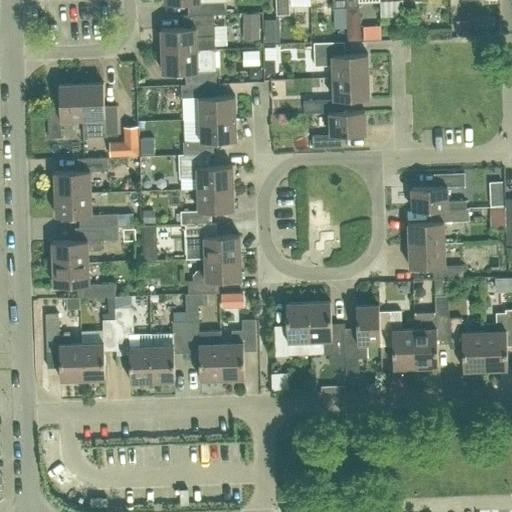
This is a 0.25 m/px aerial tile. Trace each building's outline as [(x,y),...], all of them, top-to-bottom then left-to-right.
[(164,0),(165,2),(188,2),(188,14),(214,13),(227,13),(226,0),(164,0)] [(289,13),(288,0),(276,0),(277,14),(289,13)] [(402,0),(403,13),(416,13),(415,0),(402,0)] [(184,27),(161,27),(162,50),(197,49),(215,48),(214,36),(214,26),(214,13),(188,14),(184,14),(184,27)] [(339,16),(340,29),(359,28),(358,15),(339,16)] [(369,75),(368,53),(345,53),(344,41),(314,42),(315,65),(332,65),(333,76),(369,75)] [(197,49),(162,50),(162,72),(185,71),(186,83),(186,84),(211,83),(216,83),(216,70),(215,48),(197,49)] [(263,59),(264,72),(274,72),(273,58),(263,59)] [(334,98),(304,99),(304,112),(329,111),(346,111),(346,110),(346,98),(369,97),(369,75),(333,76),(334,98)] [(81,82),(59,83),(60,106),(48,107),(49,137),(62,137),(61,119),(83,118),(81,82)] [(83,136),(105,135),(118,135),(117,104),(105,105),(104,82),(81,82),(83,118),(83,136)] [(181,84),(182,97),(182,119),(236,117),(235,94),(212,95),(211,83),(186,84),(186,83),(181,84)] [(312,134),(313,147),(343,146),(343,133),(366,133),(365,110),(346,110),(346,111),(329,111),(330,133),(312,134)] [(236,117),(182,119),(183,140),(183,153),(209,153),(214,153),(214,152),(213,140),(236,139),(236,117)] [(125,126),(126,153),(138,153),(137,125),(125,126)] [(139,139),(140,153),(151,153),(151,138),(139,139)] [(179,153),(179,154),(179,166),(180,178),(197,177),(198,188),(233,187),(233,164),(209,165),(209,153),(183,153),(179,153)] [(78,170),(55,171),(55,193),(91,192),(90,170),(108,169),(108,156),(77,157),(78,170)] [(466,199),(448,199),(447,185),(465,185),(464,172),(434,173),(435,185),(411,186),(412,209),(431,209),(431,208),(448,208),(467,207),(466,199)] [(198,210),(181,210),(181,223),(186,223),(211,222),(211,210),(234,209),(233,187),(198,188),(198,210)] [(55,193),(56,215),(79,214),(80,227),(105,226),(118,226),(118,213),(92,214),(91,192),(55,193)] [(431,221),(408,221),(409,244),(444,242),(444,221),(469,220),(469,207),(467,207),(448,208),(431,208),(431,209),(431,221)] [(186,223),(187,258),(205,257),(241,256),(240,234),(217,234),(216,222),(211,222),(186,223)] [(76,240),(52,240),(53,263),(89,261),(88,239),(119,238),(118,226),(105,226),(80,227),(75,227),(76,240)] [(433,265),(433,278),(464,277),(463,264),(445,264),(444,242),(409,244),(410,266),(433,265)] [(154,246),(142,246),(142,258),(155,258),(154,246)] [(218,279),(241,278),(241,256),(205,257),(205,270),(197,270),(192,275),(192,280),(188,280),(189,293),(219,292),(218,279)] [(53,263),(54,285),(77,284),(78,297),(116,295),(115,282),(90,283),(89,261),(53,263)] [(416,366),(438,365),(437,343),(450,342),(449,317),(449,312),(448,312),(448,294),(435,295),(436,312),(426,313),(426,327),(414,327),(416,366)] [(310,339),(324,339),(324,353),(329,353),(345,353),(344,327),(345,327),(344,322),(332,323),(331,300),(309,301),(310,339)] [(298,345),(298,340),(310,339),(309,301),(286,302),(287,324),(274,325),(276,355),(288,354),(288,349),(295,349),(298,345)] [(371,342),(380,342),(379,310),(379,303),(356,304),(357,327),(345,327),(344,327),(345,353),(345,364),(346,375),(359,374),(358,357),(371,356),(371,342)] [(187,306),(187,320),(198,320),(197,306),(187,306)] [(130,354),(131,381),(153,380),(152,344),(135,345),(134,307),(115,308),(116,318),(116,323),(117,349),(117,354),(130,354)] [(497,312),(497,329),(484,330),(485,368),(508,367),(507,345),(511,344),(511,308),(505,309),(505,312),(497,312)] [(393,344),(393,366),(416,366),(414,327),(403,328),(402,309),(379,310),(380,342),(380,345),(393,344)] [(60,351),(61,378),(83,378),(82,342),(60,342),(59,312),(46,312),(47,352),(60,351)] [(484,330),(462,331),(462,316),(449,317),(450,342),(450,347),(462,347),(463,369),(485,368),(484,330)] [(83,378),(105,377),(104,350),(117,349),(116,323),(116,318),(103,319),(104,341),(82,342),(83,378)] [(221,342),(222,377),(245,377),(244,350),(256,349),(255,318),(242,318),(243,329),(232,329),(232,341),(221,342)] [(175,379),(174,352),(187,352),(186,320),(173,321),(173,343),(152,344),(153,380),(175,379)] [(199,351),(200,378),(222,377),(221,342),(221,329),(199,330),(198,320),(187,320),(186,320),(187,352),(199,351)] [(330,365),(345,364),(345,353),(329,353),(330,365)]
